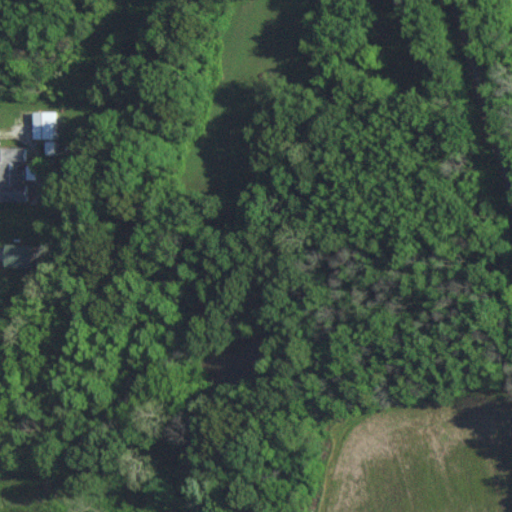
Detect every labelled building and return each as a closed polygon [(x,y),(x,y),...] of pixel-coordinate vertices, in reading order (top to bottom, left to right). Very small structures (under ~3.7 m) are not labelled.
[(55,112),(34,112),(34,138),(55,139),(55,112)] [(46,154),(55,155),(55,142),(46,141),(46,154)] [(0,147),(0,201),(25,202),(25,168),(12,168),(12,162),(25,162),(25,147),(0,147)] [(38,165),(27,165),(27,179),(37,180),(38,165)] [(32,245),(6,244),(5,266),(32,267),(32,245)]
